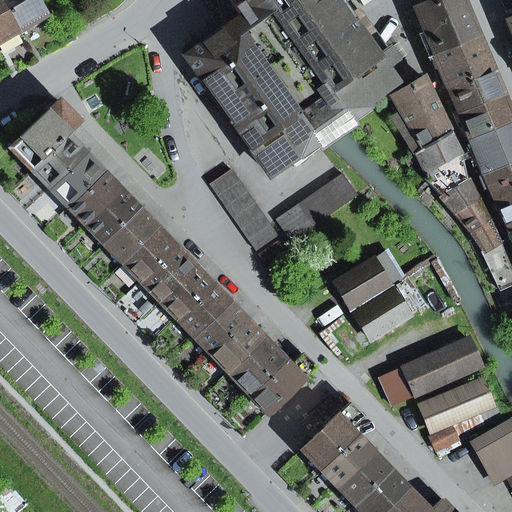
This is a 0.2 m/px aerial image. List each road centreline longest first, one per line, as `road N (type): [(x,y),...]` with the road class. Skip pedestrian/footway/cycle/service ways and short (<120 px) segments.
road 1 (tertiary): [(243,474),(0,219)]
road 2 (residential): [(156,11),(163,93),(215,255)]
road 3 (residential): [(47,76),(215,255)]
road 4 (residential): [(344,381),(470,511)]
road 5 (residential): [(215,255),(344,381)]
road 6 (residential): [(344,381),(243,474)]
road 7 (residential): [(156,11),(47,76)]
